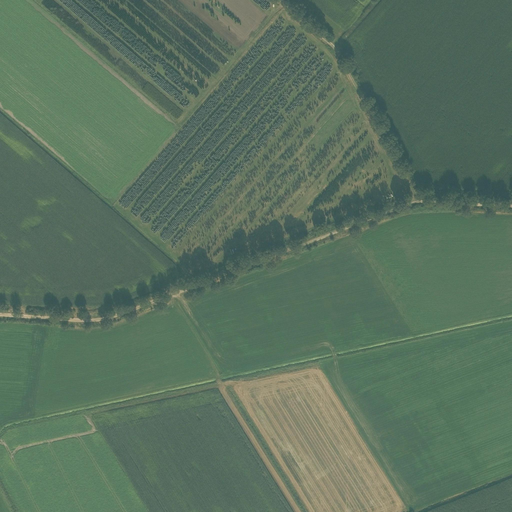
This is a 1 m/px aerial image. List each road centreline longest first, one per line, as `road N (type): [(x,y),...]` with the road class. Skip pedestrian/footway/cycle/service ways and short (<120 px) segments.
road 1 (track): [(419,202),(107,316),(0,314)]
road 2 (track): [(284,0),(330,41),(419,202)]
